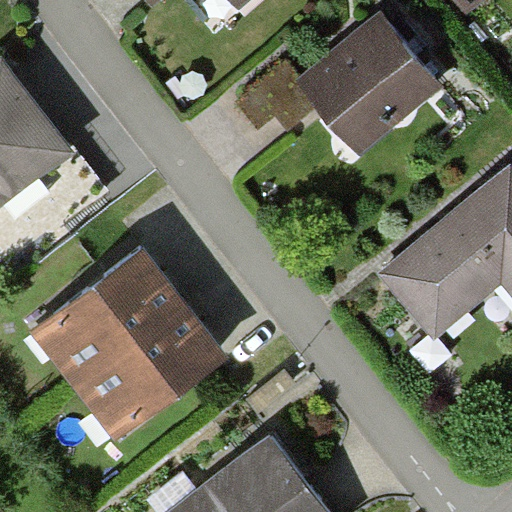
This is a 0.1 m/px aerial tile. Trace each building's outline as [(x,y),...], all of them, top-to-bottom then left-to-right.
[(462,0),(470,9),(480,0),(462,0)] [(358,148),(445,77),(382,2),(307,64),(292,47),(237,93),(259,120),(273,108),(287,125),(317,100),(358,148)] [(0,269),(107,188),(2,49),(0,50),(0,269)] [(511,156),(511,155),(475,186),(380,266),(437,332),(500,279),(511,292),(511,156)] [(29,319),(115,431),(182,379),(229,343),(143,231),(96,268),(29,319)] [(285,365),(248,394),(259,407),(295,378),(285,365)] [(157,508),(160,511),(342,511),(270,420),(214,463),(157,508)]
